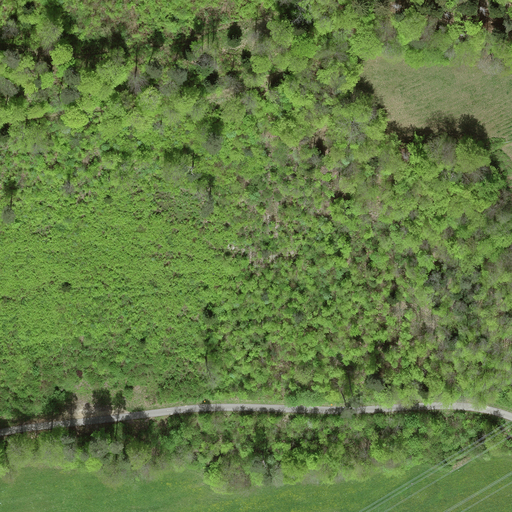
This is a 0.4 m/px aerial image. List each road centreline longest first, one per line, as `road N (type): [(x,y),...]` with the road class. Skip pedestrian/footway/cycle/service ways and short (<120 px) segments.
road 1 (unclassified): [(0,433),(198,407),(358,412),(452,404),(511,417)]
road 2 (track): [(0,41),(74,43),(285,22),(309,30),(288,61),(246,88)]
road 3 (track): [(0,118),(246,88)]
